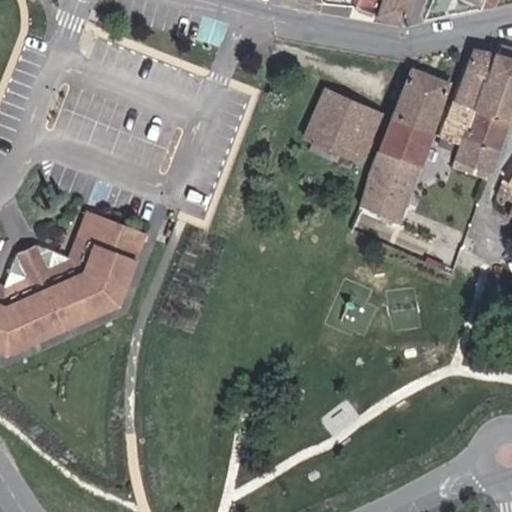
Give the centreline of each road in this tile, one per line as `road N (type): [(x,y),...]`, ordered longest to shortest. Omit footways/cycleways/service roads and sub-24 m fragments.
road 1 (residential): [(511,22),(410,42),(286,25),(192,0)]
road 2 (residential): [(76,0),(30,129),(0,185)]
road 3 (secondary): [(386,511),(511,454)]
